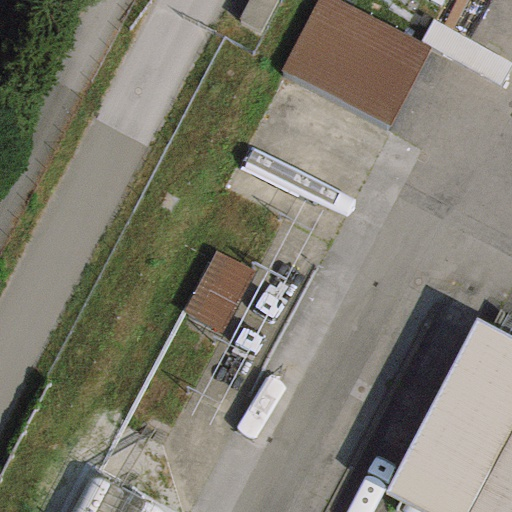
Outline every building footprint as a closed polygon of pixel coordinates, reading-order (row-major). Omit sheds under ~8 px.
[(259,32),(273,0),(246,0),(237,21),(259,32)] [(427,48),(331,0),(315,0),(279,71),(388,126),(427,48)] [(511,64),(431,21),(420,42),(500,85),(511,64)] [(220,337),(253,270),(216,251),(182,318),(220,337)] [(511,511),(511,338),(473,318),(382,492),(420,511),(511,511)]
